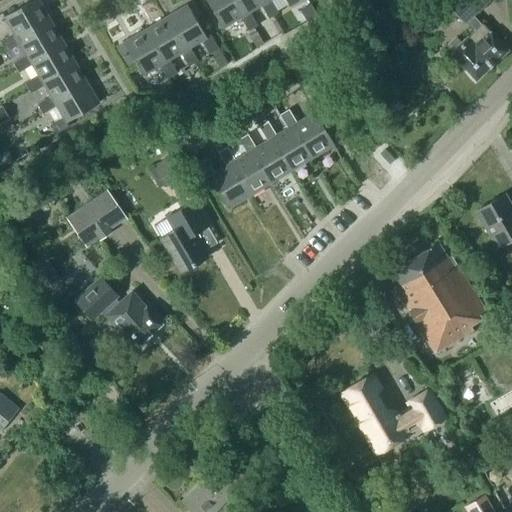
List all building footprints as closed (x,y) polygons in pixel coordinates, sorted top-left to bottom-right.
[(7,50),(20,42),(17,38),(49,18),(38,0),(33,0),(5,17),(14,33),(1,41),(7,50)] [(249,30),(253,27),(258,24),(250,11),(246,14),(237,0),(208,0),(224,27),(241,16),(249,30)] [(265,0),(237,0),(246,14),(250,11),(262,4),(270,17),(278,12),(270,0),(269,0),(266,2),(265,0)] [(453,0),(448,6),(467,24),(474,31),(450,52),(476,80),(508,50),(482,23),(481,24),(474,16),(490,0),(453,0)] [(186,4),(167,16),(186,49),(190,47),(190,46),(202,40),(210,53),(219,48),(211,34),(206,37),(186,4)] [(167,16),(146,29),(165,61),(170,59),(181,52),(189,65),(198,60),(190,47),(186,49),(167,16)] [(14,61),(16,66),(19,70),(31,63),(29,58),(61,39),(49,18),(17,38),(20,42),(27,54),(14,61)] [(169,78),(173,75),(178,72),(170,59),(165,61),(146,29),(124,42),(143,74),(160,63),(169,78)] [(257,31),(249,35),(256,48),(264,44),(257,31)] [(355,43),(364,57),(379,47),(369,33),(355,43)] [(74,60),(61,39),(29,58),(31,63),(38,74),(26,82),(31,91),(43,83),(41,79),(74,60)] [(221,53),(213,58),(219,69),(228,64),(221,53)] [(86,81),(74,60),(41,79),(43,83),(51,95),(38,103),(43,112),(56,104),(54,100),(86,81)] [(98,101),(86,81),(54,100),(56,104),(63,115),(50,123),(56,133),(69,125),(66,120),(98,101)] [(289,109),(288,110),(281,97),(273,102),(288,127),(292,125),(312,157),(333,144),(314,112),(297,122),(289,109)] [(262,110),(252,116),(257,124),(259,127),(260,127),(269,121),(262,110)] [(260,127),(267,139),(271,137),(292,169),(312,157),(292,125),(288,127),(276,134),(269,121),(260,127)] [(240,139),(247,151),(251,148),(271,182),(292,169),(271,137),(267,139),(256,147),(248,134),(240,139)] [(219,151),(227,163),(231,161),(250,194),(271,182),(251,148),(247,151),(235,158),(228,146),(219,151)] [(4,152),(0,154),(0,166),(1,168),(10,161),(4,152)] [(230,207),(246,197),(250,194),(231,161),(227,163),(215,170),(207,158),(198,163),(206,176),(210,173),(230,207)] [(154,169),(165,187),(181,178),(170,159),(154,169)] [(28,204),(32,212),(54,200),(44,181),(13,198),(19,209),(28,204)] [(64,217),(81,243),(124,214),(106,188),(64,217)] [(476,211),(497,248),(511,239),(511,207),(505,194),(476,211)] [(160,237),(180,271),(208,255),(194,232),(207,224),(193,200),(167,216),(174,228),(160,237)] [(484,311),(450,255),(446,257),(437,243),(388,272),(396,285),(394,286),(434,352),(473,328),(468,321),(484,311)] [(29,274),(43,297),(64,284),(50,262),(29,274)] [(92,317),(102,308),(106,313),(105,313),(119,329),(112,336),(114,344),(119,349),(127,353),(134,346),(135,347),(162,322),(146,305),(146,306),(131,290),(118,302),(115,298),(118,295),(100,276),(75,299),(92,317)] [(30,340),(44,370),(63,362),(49,331),(30,340)] [(342,394),(376,451),(405,434),(404,433),(421,423),(424,428),(442,417),(427,391),(408,402),(412,407),(399,415),(397,411),(393,413),(379,390),(384,388),(376,374),(342,394)] [(0,431),(9,421),(0,413),(0,431)] [(228,457),(206,477),(238,511),(239,511),(246,506),(231,490),(246,476),(228,457)] [(489,472),(489,479),(495,482),(501,479),(501,472),(495,469),(489,472)] [(225,511),(226,511),(225,511),(238,511),(206,477),(184,498),(197,511),(225,511)] [(495,511),(485,494),(463,506),(466,511),(495,511)]
